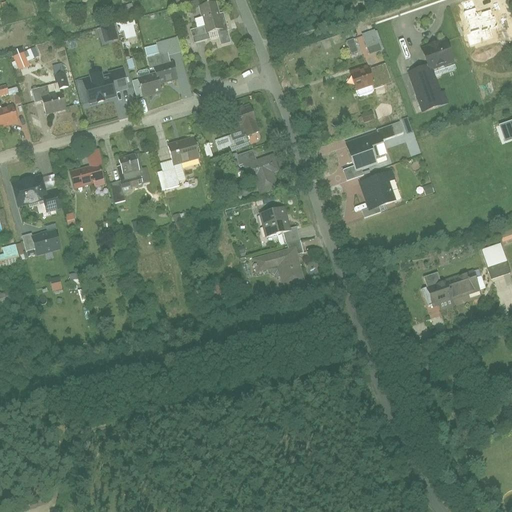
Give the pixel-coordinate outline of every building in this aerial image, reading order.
[(173,0),(177,8),(190,3),(189,0),(173,0)] [(227,29),(220,2),(202,6),(210,34),(227,29)] [(119,32),(124,31),(126,40),(138,36),(133,19),(117,24),(119,32)] [(111,27),(101,30),(105,44),(115,41),(111,27)] [(376,30),(362,35),(369,55),(383,51),(376,30)] [(348,41),(351,56),(358,54),(355,40),(348,41)] [(29,60),(39,57),(37,49),(14,55),(18,70),(31,67),(29,60)] [(423,114),(447,106),(435,72),(462,62),(457,50),(428,58),(429,65),(409,73),(423,114)] [(181,81),(175,62),(157,66),(160,74),(163,86),(181,81)] [(52,67),(59,90),(69,87),(62,63),(52,67)] [(388,65),(372,69),(381,90),(395,86),(388,65)] [(372,69),(353,75),(360,94),(378,85),(372,69)] [(93,92),(119,86),(114,70),(88,76),(93,92)] [(146,98),(166,92),(160,74),(141,79),(146,98)] [(0,87),(0,97),(9,95),(6,86),(0,87)] [(50,116),(69,110),(64,93),(44,97),(50,116)] [(0,125),(1,129),(21,124),(15,105),(0,109),(0,125)] [(252,136),(262,133),(253,107),(237,113),(240,124),(246,123),(252,136)] [(364,124),(375,120),(372,112),(361,116),(364,124)] [(403,129),(411,127),(409,119),(401,121),(403,129)] [(381,132),(348,143),(358,173),(391,163),(381,132)] [(197,138),(171,146),(176,167),(203,159),(197,138)] [(92,167),(72,172),(77,189),(109,182),(101,149),(88,153),(92,167)] [(137,154),(122,159),(127,176),(143,173),(137,154)] [(281,171),(275,155),(250,163),(261,195),(281,190),(276,173),(281,171)] [(395,171),(361,183),(372,212),(405,200),(395,171)] [(14,182),(21,206),(50,199),(44,176),(14,182)] [(287,208),(262,215),(268,238),(294,232),(287,208)] [(74,214),(67,215),(68,226),(75,225),(74,214)] [(511,230),(500,233),(502,242),(511,240),(511,230)] [(56,231),(34,237),(39,256),(62,250),(56,231)] [(506,264),(499,245),(480,251),(486,270),(506,264)] [(306,276),(298,247),(254,259),(258,274),(280,268),(286,285),(306,276)] [(0,255),(0,269),(23,263),(19,250),(0,255)] [(437,273),(421,279),(425,289),(421,291),(428,310),(437,307),(439,313),(453,308),(451,303),(480,292),(473,271),(440,283),(437,273)] [(52,292),(62,291),(60,278),(50,279),(52,292)]
